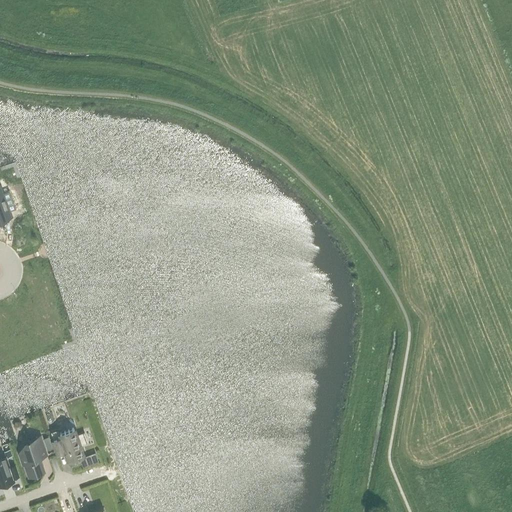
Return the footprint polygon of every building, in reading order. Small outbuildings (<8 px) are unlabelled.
[(1,191),(0,191),(0,218),(10,215),(8,212),(10,211),(3,193),(2,193),(1,191)] [(69,460),(83,455),(80,446),(87,443),(84,433),(75,435),(73,429),(59,434),(61,437),(53,440),(58,453),(65,451),(69,460)] [(24,464),(29,476),(35,474),(36,474),(40,473),(40,472),(44,470),(39,456),(47,454),(42,440),(36,437),(34,442),(28,440),(21,453),(18,453),(22,464),(24,464)] [(49,437),(43,439),(47,450),(52,448),(49,437)] [(4,455),(0,456),(0,483),(13,479),(12,477),(17,475),(14,463),(8,465),(4,455)]
